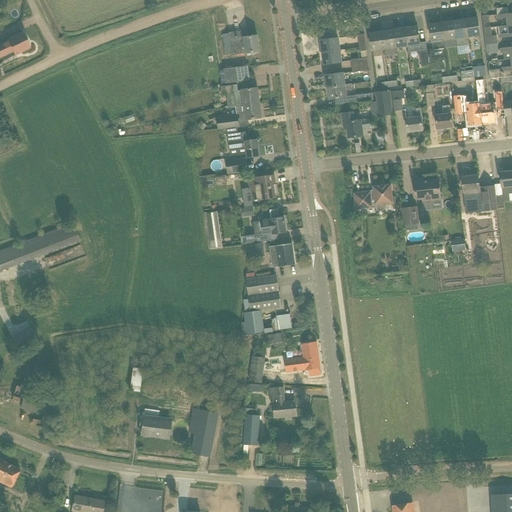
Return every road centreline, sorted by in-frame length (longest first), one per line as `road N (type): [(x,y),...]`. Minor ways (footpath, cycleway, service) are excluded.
road 1 (unclassified): [(348,485),(76,461),(0,431)]
road 2 (secondary): [(348,485),(305,167)]
road 3 (residential): [(305,167),(511,143)]
road 4 (track): [(180,10),(0,87)]
road 5 (unclassified): [(348,485),(511,468)]
road 6 (secondary): [(305,167),(285,20)]
road 7 (residential): [(285,20),(423,0)]
